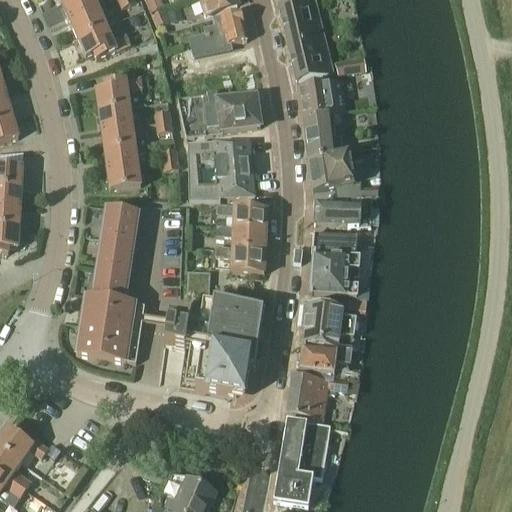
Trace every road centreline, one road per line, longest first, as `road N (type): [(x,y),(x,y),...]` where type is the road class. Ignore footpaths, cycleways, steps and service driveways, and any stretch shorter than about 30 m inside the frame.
road 1 (unclassified): [(444,511),(493,307),(501,217),(469,0)]
road 2 (secondary): [(267,430),(296,180),(261,0)]
road 3 (residential): [(15,356),(47,288),(62,207),(51,121),(6,0)]
road 4 (residential): [(267,430),(86,395),(15,356)]
